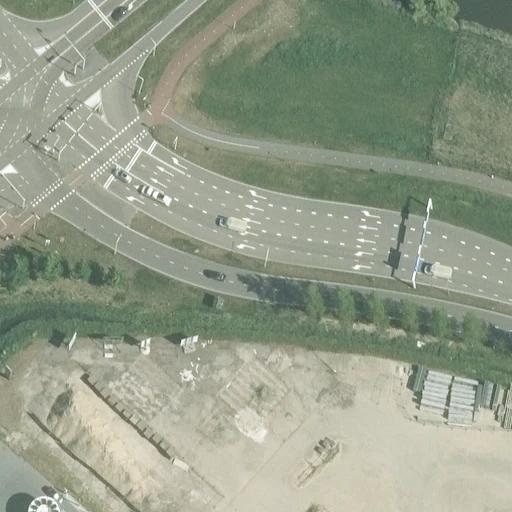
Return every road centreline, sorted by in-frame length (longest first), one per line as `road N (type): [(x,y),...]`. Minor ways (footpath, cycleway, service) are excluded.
road 1 (primary): [(18,164),(51,198),(159,259),(228,281),(511,335)]
road 2 (primary): [(511,276),(222,204),(111,148),(77,115)]
road 3 (secondary): [(77,115),(199,0)]
